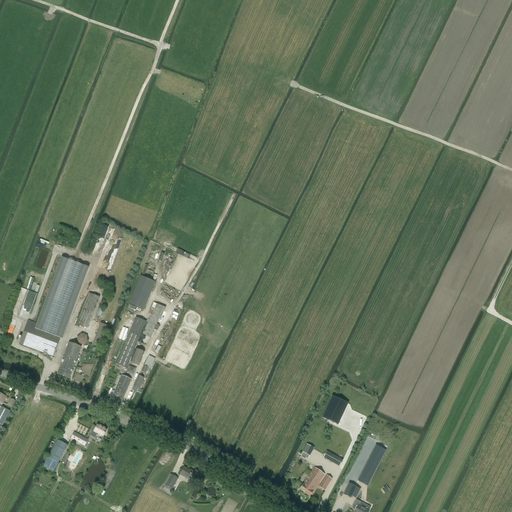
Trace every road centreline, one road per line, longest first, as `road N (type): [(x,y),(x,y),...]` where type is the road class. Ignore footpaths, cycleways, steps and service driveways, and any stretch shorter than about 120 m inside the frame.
road 1 (track): [(128,419),(294,86),(511,172)]
road 2 (track): [(66,332),(92,264),(74,257),(177,0)]
road 3 (tertiary): [(0,372),(173,436),(302,511)]
road 4 (track): [(160,46),(30,0)]
